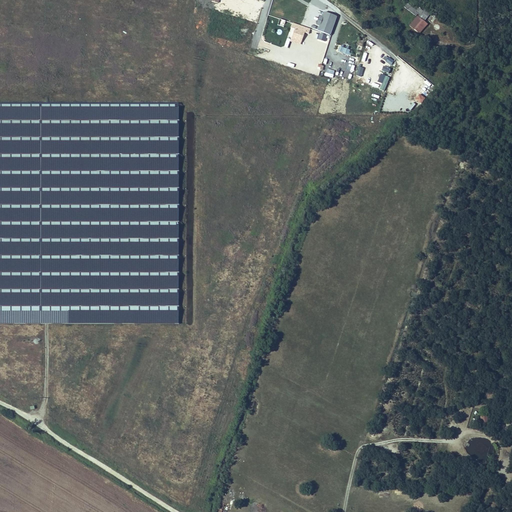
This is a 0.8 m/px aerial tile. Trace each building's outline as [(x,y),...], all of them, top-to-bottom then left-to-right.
[(411,6),(402,18),(410,25),(418,15),(415,12),(419,8),(414,4),(416,1),(414,0),(409,0),(408,3),(411,6)] [(424,21),(429,14),(423,9),(418,16),(424,21)] [(329,35),(336,16),(324,12),(322,16),(319,26),(317,30),(329,35)] [(301,44),(305,31),(295,28),(291,41),(301,44)] [(320,33),(318,39),(325,41),(327,35),(320,33)] [(339,46),(338,51),(351,55),(353,50),(339,46)] [(393,61),(389,57),(385,61),(390,65),(393,61)] [(423,83),(425,79),(415,72),(412,75),(423,83)] [(383,91),(389,78),(385,76),(379,89),(383,91)] [(363,88),(368,80),(363,77),(359,86),(363,88)] [(379,89),(381,82),(375,80),(372,86),(379,89)] [(480,424),(488,425),(489,416),(481,415),(480,424)]
